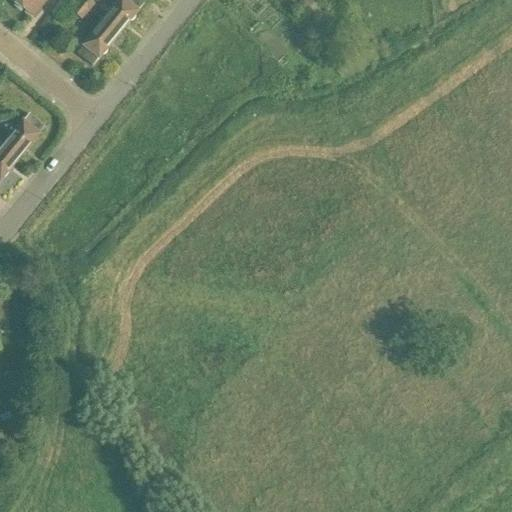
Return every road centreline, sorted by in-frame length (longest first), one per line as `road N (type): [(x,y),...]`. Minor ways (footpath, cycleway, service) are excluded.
road 1 (residential): [(191,0),(91,127)]
road 2 (residential): [(91,127),(0,235)]
